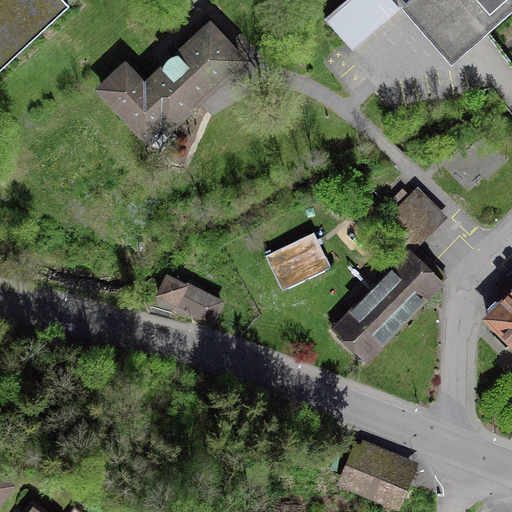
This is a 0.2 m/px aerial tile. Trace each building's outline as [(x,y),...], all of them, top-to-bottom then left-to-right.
[(0,0),(0,71),(69,7),(62,0),(0,0)] [(456,0),(458,2),(487,35),(511,12),(511,0),(347,0),(325,20),(350,49),(398,8),(391,0),(456,0)] [(171,60),(165,70),(144,89),(125,68),(102,90),(146,137),(161,123),(168,129),(241,61),(210,28),(178,57),(171,60)] [(410,243),(434,219),(410,196),(387,220),(410,243)] [(314,237),(264,258),(281,299),(331,277),(314,237)] [(440,283),(409,254),(349,316),(342,310),(331,321),(366,357),(440,283)] [(221,302),(186,285),(185,286),(168,277),(158,295),(211,322),(221,302)] [(511,342),(511,292),(488,319),(511,342)] [(356,441),(341,478),(392,498),(407,461),(356,441)] [(0,508),(16,486),(0,474),(0,508)] [(50,511),(32,499),(22,511),(50,511)]
